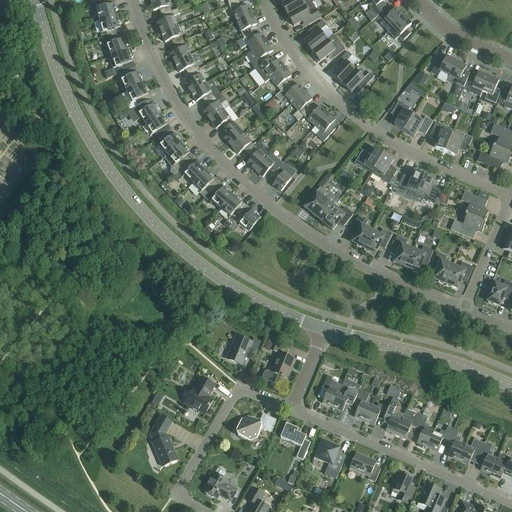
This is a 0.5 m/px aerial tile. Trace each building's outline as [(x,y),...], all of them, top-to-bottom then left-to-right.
[(99,21),(116,17),(115,12),(116,12),(117,12),(117,11),(117,10),(117,9),(117,8),(116,8),(115,7),(114,7),(114,8),(113,5),(112,5),(110,0),(108,0),(98,2),(94,3),(99,21)] [(160,15),(161,15),(171,12),(168,0),(154,0),(150,1),(152,11),(159,10),(160,15)] [(281,5),(287,16),(311,3),(311,2),(308,0),(289,0),(290,0),(281,5)] [(385,0),(370,0),(372,3),(368,6),(376,17),(387,8),(382,2),(385,0)] [(320,19),(311,3),(287,16),(293,27),(302,22),(305,28),(320,19)] [(229,9),(236,23),(252,16),(248,6),(241,9),(239,4),(229,7),(229,9)] [(177,9),(171,12),(161,15),(161,16),(163,21),(156,23),(160,33),(177,26),(173,16),(179,14),(177,9)] [(388,33),(392,28),(403,17),(396,9),(379,25),(388,33)] [(377,17),(382,22),(386,18),(382,13),(377,17)] [(252,16),(236,23),(242,37),(243,38),(252,33),(250,28),(257,25),(252,16)] [(119,26),(120,26),(120,25),(121,25),(121,24),(121,23),(120,22),(119,21),(118,21),(116,17),(99,21),(102,33),(106,32),(107,39),(120,35),(119,34),(118,29),(120,29),(119,26)] [(411,25),(403,17),(392,28),(399,36),(398,38),(402,42),(411,34),(407,30),(411,25)] [(308,32),(312,37),(304,43),(312,53),(327,41),(319,31),(326,26),(322,21),(308,32)] [(173,46),(183,41),(177,26),(160,33),(164,43),(171,40),(173,45),(173,46)] [(362,27),(356,31),(359,36),(366,33),(362,27)] [(253,33),(252,33),(243,38),(243,39),(247,45),(252,52),(267,43),(261,34),(255,38),(253,33)] [(353,44),(359,38),(355,34),(349,40),(353,44)] [(126,47),(127,46),(127,45),(128,45),(128,44),(127,44),(127,43),(127,42),(126,42),(125,42),(124,42),(123,40),(122,40),(120,35),(107,39),(110,45),(107,46),(111,57),(128,51),(126,47)] [(327,41),(312,53),(319,63),(330,54),(334,59),(345,50),(333,36),(327,41)] [(243,38),(236,42),(240,49),(247,45),(243,39),(243,38)] [(174,64),(190,56),(183,41),(173,46),(176,51),(169,54),(174,64)] [(267,43),(252,52),(245,57),(254,71),(269,60),(266,56),(272,52),(267,43)] [(129,55),(128,51),(111,57),(108,58),(115,76),(121,74),(133,69),(133,68),(131,63),(132,63),(131,60),(132,60),(132,59),(133,58),(133,57),(132,57),(132,56),(131,55),(130,55),(129,55)] [(341,85),(355,71),(346,63),(351,56),(347,52),(337,62),(342,67),(332,77),(341,85)] [(97,56),(101,66),(106,64),(102,54),(97,56)] [(188,76),(197,70),(190,56),(174,64),(179,73),(185,70),(188,76)] [(439,72),(448,77),(456,63),(446,57),(445,59),(440,56),(430,74),(436,77),(439,72)] [(264,84),(270,79),(284,68),(278,60),(275,62),(272,58),(269,60),(254,71),(264,84)] [(456,85),(463,89),(471,70),(456,63),(448,77),(446,80),(456,85)] [(249,67),(244,69),(248,79),(254,76),(249,67)] [(280,92),(289,85),(285,81),(291,77),(284,68),(270,79),(276,87),(270,91),(275,97),(280,93),(280,92)] [(142,84),(140,80),(141,80),(141,79),(142,78),(142,77),(141,77),(141,76),(140,75),(139,75),(138,75),(137,73),(135,74),(133,69),(121,74),(124,80),(121,81),(126,92),(142,84)] [(190,93),(206,84),(197,70),(188,76),(191,81),(185,84),(190,93)] [(413,80),(418,82),(422,72),(417,70),(413,80)] [(480,98),(482,92),(488,77),(471,70),(463,89),(463,91),(480,98)] [(364,79),(355,71),(341,85),(351,94),(360,84),(364,88),(374,77),(369,73),(364,79)] [(488,77),(482,92),(487,94),(484,100),(495,104),(501,91),(495,89),(498,82),(488,77)] [(146,93),(147,93),(147,92),(148,91),(148,90),(148,89),(147,88),(146,88),(145,88),(144,88),(142,84),(126,92),(132,103),(135,102),(138,107),(149,101),(146,96),(148,95),(146,93)] [(205,104),(214,98),(206,84),(190,93),(196,102),(202,99),(204,103),(205,104)] [(291,105),(305,92),(297,85),(292,89),(289,85),(280,92),(280,93),(275,97),(279,102),(285,97),(291,105)] [(242,87),(236,92),(240,97),(246,93),(242,87)] [(511,111),(511,87),(509,93),(503,90),(497,104),(504,107),(503,108),(511,111)] [(303,117),(311,109),(307,105),(312,100),(305,92),(291,105),(298,111),(299,112),(303,117)] [(214,98),(205,104),(208,109),(203,113),(209,121),(224,111),(220,105),(225,102),(219,94),(214,98)] [(248,95),(242,99),(249,108),(255,104),(248,95)] [(452,99),(449,106),(454,108),(455,109),(459,110),(462,104),(458,102),(452,99)] [(152,106),(149,101),(138,107),(129,113),(134,122),(141,118),(145,125),(160,115),(158,112),(158,111),(159,111),(159,110),(159,109),(159,108),(158,108),(158,107),(157,107),(156,107),(155,107),(153,105),(152,106)] [(403,132),(413,116),(407,112),(409,108),(398,102),(390,115),(398,119),(393,126),(403,132)] [(256,105),(251,109),(260,119),(265,115),(256,105)] [(267,105),(263,109),(267,113),(271,109),(267,105)] [(314,112),(311,109),(303,117),(315,128),(327,114),(319,107),(314,112)] [(224,111),(209,121),(215,130),(221,126),(225,130),(233,123),(224,111)] [(298,111),(292,116),(298,122),(303,117),(299,112),(298,111)] [(485,113),(482,119),(489,122),(491,116),(485,113)] [(335,121),(327,114),(315,128),(319,132),(316,136),(320,140),(323,143),(334,130),(330,126),(335,121)] [(165,124),(166,123),(166,122),(166,121),(166,120),(165,119),(164,119),(163,119),(160,115),(145,125),(152,135),(155,134),(158,139),(169,131),(165,127),(167,126),(165,124)] [(422,122),(413,116),(403,132),(413,138),(418,131),(425,135),(433,122),(425,118),(422,122)] [(230,147),(244,135),(233,123),(225,130),(221,133),(225,138),(223,140),(230,147)] [(452,135),(453,131),(435,123),(429,137),(437,141),(434,148),(445,153),(452,135)] [(511,155),(511,156),(511,142),(511,143),(511,142),(511,132),(494,125),(490,134),(499,138),(495,147),(495,148),(511,155)] [(160,146),(167,156),(181,145),(178,141),(179,141),(179,140),(179,139),(179,138),(178,137),(177,137),(176,137),(175,137),(173,135),(172,136),(169,131),(158,139),(162,144),(160,146)] [(472,139),(453,131),(452,135),(445,153),(456,157),(459,149),(466,153),(472,139)] [(247,155),(255,147),(244,135),(230,147),(238,155),(243,150),(247,155)] [(246,164),(254,171),(266,158),(270,153),(259,143),(255,147),(247,155),(251,159),(246,164)] [(156,144),(151,146),(155,153),(160,151),(156,144)] [(181,145),(167,156),(163,159),(171,168),(178,163),(182,168),(191,160),(188,155),(189,154),(187,152),(188,152),(188,151),(188,150),(188,149),(187,148),(186,148),(185,148),(184,148),(181,145)] [(507,165),(511,156),(511,155),(495,148),(495,147),(493,146),(489,157),(480,153),(476,162),(499,172),(501,165),(502,163),(507,165)] [(296,147),(290,155),(296,161),(303,153),(296,147)] [(373,170),(383,154),(373,148),(369,155),(362,151),(354,164),(362,169),(364,165),(373,170)] [(307,155),(312,160),(317,155),(312,150),(307,155)] [(383,154),(373,170),(371,174),(388,185),(396,172),(389,168),(393,160),(383,154)] [(267,173),(271,177),(278,169),(266,158),(254,171),(262,178),(267,173)] [(202,168),(203,168),(203,167),(203,166),(203,165),(202,165),(201,164),(200,164),(199,164),(198,165),(197,163),(195,164),(191,160),(182,168),(179,171),(184,176),(184,175),(193,184),(205,172),(202,168)] [(278,169),(271,177),(276,181),(272,186),(280,193),(296,173),(283,163),(278,169)] [(338,177),(349,184),(353,178),(342,171),(338,177)] [(417,193),(424,176),(414,171),(410,179),(403,176),(397,190),(405,193),(407,189),(417,193)] [(204,199),(204,200),(217,186),(213,181),(214,180),(212,178),(213,177),(213,176),(213,175),(212,175),(212,174),(211,174),(210,174),(209,174),(208,175),(205,172),(193,184),(201,193),(199,195),(204,199)] [(327,172),(317,186),(318,187),(322,190),(333,177),(327,172)] [(435,180),(424,176),(417,193),(424,196),(422,200),(434,205),(440,191),(432,188),(435,180)] [(221,210),(232,196),(228,193),(229,193),(229,192),(229,191),(228,190),(228,189),(227,189),(226,189),(225,189),(224,190),(222,188),(221,189),(217,186),(204,200),(210,204),(212,202),(221,210)] [(318,187),(302,207),(321,223),(334,207),(339,201),(329,193),(327,194),(318,187)] [(483,222),(484,221),(488,212),(482,210),(483,207),(484,208),(487,202),(486,201),(488,196),(479,192),(476,197),(464,192),(460,201),(469,205),(465,216),(466,216),(467,215),(483,222)] [(361,194),(358,200),(367,205),(370,199),(361,194)] [(236,199),(232,196),(221,210),(224,212),(221,216),(227,221),(228,219),(233,223),(245,209),(241,205),(241,204),(239,202),(240,202),(240,201),(240,200),(240,199),(239,199),(239,198),(238,198),(237,198),(236,199)] [(180,198),(175,203),(179,207),(184,203),(180,198)] [(188,206),(183,211),(187,216),(192,211),(188,206)] [(341,213),(334,207),(321,223),(332,231),(339,223),(343,227),(353,215),(344,208),(341,213)] [(257,216),(257,215),(257,214),(257,213),(256,212),(255,212),(254,212),(253,212),(253,213),(251,211),(250,212),(245,209),(233,223),(238,227),(240,225),(249,233),(260,219),(257,216)] [(422,219),(421,222),(429,225),(432,217),(430,215),(422,219)] [(486,222),(484,221),(483,222),(467,215),(466,216),(463,225),(454,221),(450,231),(473,240),(475,234),(474,233),(475,231),(481,233),(486,222)] [(363,249),(372,231),(364,227),(367,222),(357,217),(351,230),(356,233),(351,243),(363,249)] [(208,226),(203,232),(208,236),(213,230),(208,226)] [(380,235),(372,231),(363,249),(375,255),(380,245),(385,248),(392,235),(382,230),(380,235)] [(216,232),(211,239),(216,243),(222,237),(216,232)] [(405,268),(413,250),(405,246),(407,241),(397,237),(391,251),(397,253),(393,263),(405,268)] [(511,241),(508,239),(503,250),(509,252),(506,258),(511,260),(511,241)] [(231,245),(226,251),(233,256),(237,251),(231,245)] [(421,253),(413,250),(405,268),(417,273),(422,263),(427,265),(433,252),(423,247),(421,253)] [(432,280),(445,285),(452,266),(444,263),(447,257),(437,253),(431,267),(437,269),(432,280)] [(467,282),(473,268),(462,264),(459,269),(452,266),(445,285),(457,290),(461,280),(467,282)] [(509,299),(511,291),(511,284),(505,281),(502,287),(494,284),(486,302),(499,307),(503,297),(509,299)] [(236,336),(226,360),(242,366),(247,354),(255,357),(261,342),(253,339),(252,343),(236,336)] [(266,337),(263,346),(270,349),(274,340),(266,337)] [(270,372),(265,374),(263,379),(276,385),(279,376),(286,379),(295,360),(286,356),(289,350),(276,344),(273,351),(278,354),(270,372)] [(328,362),(325,368),(332,371),(335,365),(328,362)] [(332,408),(341,386),(331,382),(332,379),(327,377),(318,399),(323,401),(322,404),(332,408)] [(193,389),(184,404),(192,408),(192,410),(196,412),(198,412),(204,415),(213,400),(208,397),(214,386),(201,378),(194,389),(193,389)] [(351,409),(354,402),(359,390),(352,387),(351,390),(341,386),(332,408),(342,413),(344,407),(351,409)] [(369,394),(359,390),(354,402),(359,404),(354,418),(364,422),(371,406),(365,403),(369,394)] [(410,395),(408,402),(415,404),(417,397),(410,395)] [(385,431),(395,435),(402,419),(396,417),(398,413),(393,411),(396,406),(389,403),(381,424),(387,427),(385,431)] [(371,406),(364,422),(374,426),(382,406),(378,404),(376,408),(371,406)] [(402,419),(395,435),(405,439),(411,426),(417,428),(422,417),(406,410),(402,419)] [(276,420),(262,415),(259,422),(247,417),(246,419),(244,420),(241,419),(236,432),(238,437),(249,442),(257,439),(261,429),(270,433),(276,420)] [(152,444),(162,468),(178,461),(168,437),(166,437),(165,434),(172,423),(160,416),(150,434),(154,443),(152,444)] [(426,449),(433,432),(428,430),(429,426),(425,424),(427,419),(422,417),(417,428),(422,431),(416,444),(426,449)] [(300,431),(286,425),(280,438),(301,447),(296,458),(302,461),(310,443),(304,441),(306,437),(299,434),(300,431)] [(433,432),(426,449),(437,453),(442,439),(448,442),(453,430),(447,428),(445,433),(440,431),(439,435),(433,432)] [(458,462),(465,446),(459,443),(461,440),(456,438),(458,433),(453,430),(448,442),(453,444),(448,457),(458,462)] [(340,448),(322,440),(314,458),(329,465),(324,475),(336,480),(341,467),(336,465),(337,461),(335,460),(340,448)] [(476,465),(484,445),(473,441),(470,448),(465,446),(458,462),(468,466),(469,462),(476,465)] [(490,476),(497,459),(491,457),(493,453),(490,452),(493,446),(485,442),(484,445),(476,465),(482,467),(480,471),(490,476)] [(375,463),(356,455),(350,469),(369,477),(367,480),(375,483),(380,470),(374,467),(375,463)] [(511,460),(499,455),(497,459),(490,476),(500,480),(503,474),(511,478),(511,460)] [(219,469),(216,470),(203,492),(206,494),(206,496),(212,499),(214,498),(216,500),(219,496),(230,502),(237,491),(226,484),(227,481),(221,478),(223,474),(223,471),(219,469)] [(408,505),(415,489),(409,487),(412,478),(400,473),(391,493),(398,496),(396,500),(408,505)] [(291,476),(288,483),(293,485),(296,479),(296,478),(292,477),(291,476)] [(447,511),(448,511),(442,508),(445,502),(438,500),(439,499),(438,497),(441,491),(426,484),(418,504),(427,508),(425,511),(447,511)] [(247,511),(269,511),(271,509),(259,503),(264,495),(253,488),(246,501),(252,504),(247,511)] [(460,501),(454,511),(490,511),(478,507),(478,509),(460,501)]
